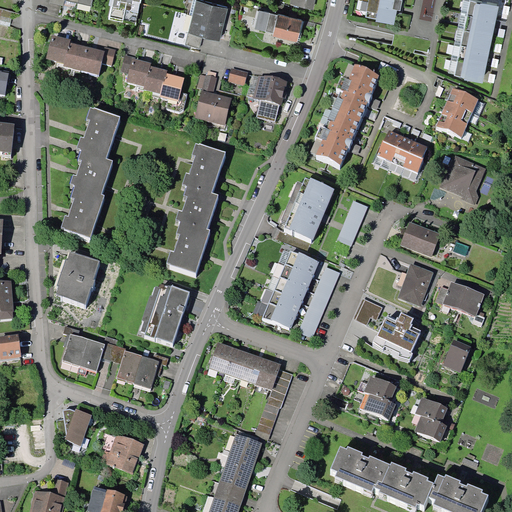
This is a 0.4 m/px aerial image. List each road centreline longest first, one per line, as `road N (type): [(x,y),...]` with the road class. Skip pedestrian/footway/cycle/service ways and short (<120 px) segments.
road 1 (residential): [(27,0),(42,364),(56,386),(164,427)]
road 2 (residential): [(207,322),(341,0)]
road 3 (residential): [(324,364),(392,208)]
road 4 (residential): [(324,364),(261,511)]
road 5 (unknown): [(331,347),(450,399)]
road 6 (residential): [(207,322),(324,364)]
